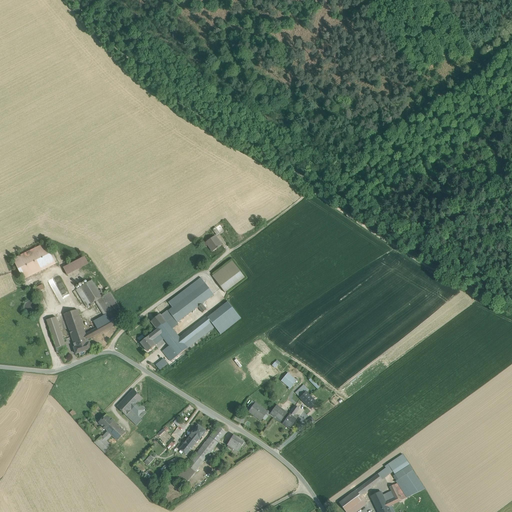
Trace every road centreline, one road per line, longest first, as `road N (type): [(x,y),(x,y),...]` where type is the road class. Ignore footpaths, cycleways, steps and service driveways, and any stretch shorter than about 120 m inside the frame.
road 1 (track): [(69,0),(162,89),(314,183)]
road 2 (track): [(311,191),(335,163),(511,35)]
road 3 (unclassified): [(307,486),(272,450),(109,349)]
road 4 (track): [(311,191),(511,303)]
road 5 (unclassified): [(109,349),(124,328),(235,247)]
